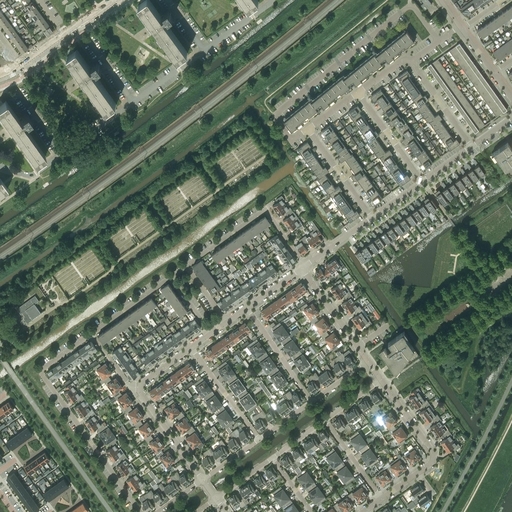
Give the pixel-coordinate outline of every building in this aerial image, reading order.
[(161,16),(159,13),(149,0),(145,0),(138,6),(177,61),(188,53),(169,27),(174,23),(172,21),(171,18),(173,17),(168,10),(163,13),(164,14),(161,16)] [(241,0),(248,9),(259,2),(257,0),(241,0)] [(425,10),(432,4),(428,0),(420,0),(423,3),(420,5),(425,10)] [(469,0),(467,2),(466,1),(464,2),(471,12),(476,9),(469,0)] [(469,0),(476,9),(481,6),(476,0),(469,0)] [(28,10),(34,6),(31,1),(25,6),(24,5),(20,8),(22,10),(26,7),(28,10)] [(471,12),(464,2),(462,3),(463,4),(460,7),(463,10),(462,10),(464,14),(465,13),(467,16),(471,12)] [(31,15),(38,10),(34,6),(28,10),(24,13),(25,15),(29,12),(31,15)] [(502,12),(510,23),(511,22),(509,19),(511,17),(506,9),(502,12)] [(35,20),(41,15),(38,10),(31,15),(27,18),(29,20),(33,17),(35,20)] [(498,15),(503,23),(506,21),(509,24),(510,23),(502,12),(498,15)] [(3,15),(0,17),(0,23),(0,24),(7,20),(11,17),(10,15),(6,18),(3,15)] [(38,25),(45,20),(41,15),(35,20),(31,23),(32,25),(36,22),(38,25)] [(494,18),(502,29),(503,28),(501,25),(503,23),(498,15),(494,18)] [(500,30),(502,29),(494,18),(490,21),(495,29),(498,27),(500,30)] [(7,20),(0,24),(4,29),(10,24),(14,21),(13,20),(9,23),(7,20)] [(42,30),(49,26),(45,20),(38,25),(34,28),(36,30),(40,27),(42,30)] [(492,31),(495,29),(490,21),(486,24),(493,35),(495,34),(492,31)] [(10,24),(4,29),(7,34),(14,29),(18,26),(17,25),(13,27),(10,24)] [(481,28),(486,35),(490,33),(492,36),(493,35),(486,24),(481,28)] [(52,31),(49,26),(42,30),(38,33),(39,35),(43,32),(46,35),(52,31)] [(486,35),(481,28),(477,30),(483,38),(486,35)] [(14,29),(7,34),(11,39),(17,34),(21,31),(20,30),(16,32),(14,29)] [(388,61),(398,53),(414,40),(407,30),(379,52),(378,53),(376,50),(375,50),(373,48),(372,49),(373,52),(374,53),(347,75),(344,78),(342,76),(315,98),(313,99),(311,96),(309,94),(307,95),(309,98),(310,99),(284,120),(291,130),(320,107),(322,105),(323,107),(353,84),(354,82),(355,84),(385,60),(386,59),(388,61)] [(17,34),(11,39),(15,44),(21,39),(25,36),(24,34),(20,37),(17,34)] [(21,39),(15,44),(18,48),(24,44),(28,41),(27,39),(23,42),(21,39)] [(499,43),(507,53),(511,50),(505,43),(503,45),(500,42),(499,43)] [(452,55),(462,48),(459,43),(449,51),(452,55)] [(496,49),(502,57),(507,53),(499,43),(497,44),(500,47),(496,49)] [(24,44),(18,48),(21,53),(28,48),(28,49),(32,46),(31,44),(27,47),(24,44)] [(455,60),(466,52),(462,48),(452,55),(455,60)] [(91,69),(88,64),(77,49),(66,57),(106,112),(117,104),(97,78),(103,74),(101,72),(99,70),(102,68),(97,61),(92,65),(94,67),(91,69)] [(502,57),(496,49),(493,52),(498,59),(502,57)] [(458,64),(469,57),(466,52),(455,60),(458,64)] [(462,68),(472,61),(469,57),(458,64),(462,68)] [(431,71),(441,63),(438,59),(427,66),(431,71)] [(465,73),(475,66),(472,61),(462,68),(465,73)] [(434,75),(444,68),(441,63),(431,71),(434,75)] [(468,77),(478,70),(475,66),(465,73),(468,77)] [(437,80),(447,72),(444,68),(434,75),(437,80)] [(397,77),(400,81),(408,76),(410,74),(407,70),(397,77)] [(471,82),(481,74),(478,70),(468,77),(471,82)] [(440,84),(450,77),(447,72),(437,80),(440,84)] [(474,86),(484,79),(481,74),(471,82),(474,86)] [(411,80),(408,76),(400,81),(403,86),(411,80)] [(443,88),(453,81),(450,77),(440,84),(443,88)] [(477,90),(488,83),(484,79),(474,86),(477,90)] [(406,90),(414,84),(411,80),(403,86),(406,90)] [(446,93),(457,85),(453,81),(443,88),(446,93)] [(480,95),(491,87),(488,83),(477,90),(480,95)] [(409,94),(417,88),(414,84),(406,90),(409,94)] [(450,97),(460,90),(457,85),(446,93),(450,97)] [(484,99),(494,92),(491,87),(480,95),(484,99)] [(412,98),(420,92),(417,88),(409,94),(412,98)] [(376,99),(383,93),(380,89),(370,96),(373,101),(376,99)] [(453,101),(463,94),(460,90),(450,97),(453,101)] [(423,97),(423,96),(420,92),(412,98),(415,102),(423,97)] [(487,104),(497,96),(494,92),(484,99),(487,104)] [(379,103),(386,98),(383,93),(376,99),(379,103)] [(456,106),(466,98),(463,94),(453,101),(456,106)] [(423,97),(415,102),(418,106),(424,102),(426,101),(428,99),(425,95),(423,96),(423,97)] [(490,108),(500,101),(497,96),(487,104),(490,108)] [(382,107),(389,102),(386,98),(379,103),(382,107)] [(459,110),(469,103),(466,98),(456,106),(459,110)] [(20,121),(17,116),(6,101),(0,105),(0,114),(35,164),(45,156),(26,130),(32,126),(30,123),(28,121),(31,119),(26,112),(21,116),(23,119),(20,121)] [(493,112),(503,105),(500,101),(490,108),(493,112)] [(385,111),(392,106),(389,102),(382,107),(385,111)] [(417,107),(420,112),(428,107),(424,102),(418,106),(417,107)] [(462,115),(472,107),(469,103),(459,110),(462,115)] [(355,107),(348,112),(351,117),(359,111),(361,110),(358,105),(355,107)] [(496,117),(506,109),(503,105),(493,112),(496,117)] [(388,116),(395,110),(392,106),(385,111),(388,116)] [(428,107),(420,112),(424,117),(431,112),(428,107)] [(465,119),(476,112),(472,107),(462,115),(465,119)] [(391,120),(398,114),(395,110),(388,116),(391,120)] [(362,115),(359,111),(351,117),(354,121),(362,115)] [(424,117),(427,122),(429,121),(428,121),(435,117),(434,116),(431,112),(424,117)] [(468,123),(479,116),(476,112),(465,119),(468,123)] [(401,118),(398,114),(391,120),(390,120),(388,121),(391,126),(395,123),(401,118)] [(429,121),(431,125),(439,120),(442,118),(439,114),(436,115),(434,116),(435,117),(428,121),(429,121)] [(357,125),(364,120),(362,115),(354,121),(357,125)] [(472,128),(482,120),(479,116),(468,123),(472,128)] [(406,122),(402,118),(402,117),(401,118),(395,123),(399,128),(406,122)] [(360,129),(367,124),(364,120),(357,125),(360,129)] [(439,120),(431,125),(434,129),(442,124),(439,120)] [(482,120),(472,128),(475,132),(485,125),(482,120)] [(402,133),(409,127),(406,122),(399,128),(402,133)] [(363,133),(370,128),(367,124),(360,129),(363,133)] [(442,124),(434,129),(437,133),(445,128),(442,124)] [(325,135),(333,130),(330,125),(320,132),(323,137),(325,135)] [(412,133),(413,132),(409,127),(402,133),(405,137),(406,137),(412,133)] [(366,138),(373,132),(370,128),(363,133),(366,138)] [(445,128),(437,133),(440,138),(448,132),(445,128)] [(328,139),(336,134),(333,130),(325,135),(328,139)] [(368,141),(369,142),(375,137),(375,138),(379,135),(376,130),(373,132),(366,138),(368,141)] [(448,132),(440,138),(443,142),(451,136),(448,132)] [(407,143),(415,137),(412,133),(406,137),(405,137),(402,140),(405,144),(407,143)] [(331,143),(339,138),(336,134),(328,139),(331,143)] [(451,136),(443,142),(446,146),(454,140),(451,136)] [(367,142),(371,147),(378,142),(375,138),(375,137),(369,142),(368,141),(367,142)] [(410,147),(418,141),(415,137),(407,143),(410,147)] [(334,148),(342,142),(339,138),(331,143),(334,148)] [(454,140),(446,146),(449,150),(460,143),(456,138),(454,140)] [(297,149),(300,153),(308,147),(311,146),(307,141),(297,149)] [(413,151),(421,145),(418,141),(410,147),(413,151)] [(337,152),(345,146),(342,142),(334,148),(337,152)] [(378,142),(371,147),(374,152),(382,147),(378,142)] [(493,153),(508,174),(510,176),(511,174),(511,146),(511,147),(507,142),(493,153)] [(416,155),(424,150),(421,145),(413,151),(416,155)] [(340,156),(348,150),(345,146),(337,152),(340,156)] [(300,153),(303,157),(311,152),(308,147),(300,153)] [(385,152),(382,147),(374,152),(378,157),(379,157),(379,156),(385,152)] [(379,156),(379,157),(382,161),(390,155),(392,153),(389,149),(385,152),(379,156)] [(351,154),(348,150),(340,156),(338,157),(341,162),(343,160),(345,159),(351,154)] [(419,159),(427,154),(424,150),(416,155),(419,159)] [(303,157),(306,161),(314,156),(311,152),(303,157)] [(356,159),(352,154),(352,153),(351,154),(345,159),(348,164),(356,159)] [(422,163),(430,158),(427,154),(419,159),(422,163)] [(390,155),(382,161),(385,165),(393,159),(390,155)] [(306,161),(309,165),(317,160),(314,156),(306,161)] [(433,162),(430,158),(422,163),(419,165),(423,169),(433,162)] [(356,159),(348,164),(352,169),(359,163),(356,159)] [(393,159),(385,165),(388,169),(396,163),(393,159)] [(309,165),(312,170),(320,164),(317,160),(309,165)] [(362,169),(363,169),(359,163),(352,169),(355,173),(355,174),(361,169),(362,169)] [(396,163),(388,169),(391,173),(399,167),(396,163)] [(312,170),(315,174),(323,168),(320,164),(312,170)] [(472,169),(478,178),(478,177),(480,175),(481,176),(485,173),(479,164),(475,167),(475,168),(472,169)] [(329,171),(325,166),(323,168),(315,174),(318,178),(324,173),(325,174),(326,172),(329,171)] [(399,167),(391,173),(394,177),(402,172),(399,167)] [(364,173),(362,169),(361,169),(355,174),(355,173),(353,174),(353,175),(351,176),(354,181),(357,179),(364,173)] [(466,173),(472,182),(474,180),(478,178),(472,169),(468,172),(469,172),(466,174),(466,173)] [(402,172),(394,177),(397,181),(405,176),(405,175),(402,172)] [(317,178),(321,184),(328,178),(325,174),(324,173),(318,178),(317,178)] [(360,183),(367,177),(364,173),(357,179),(360,183)] [(459,178),(466,187),(465,186),(468,184),(468,185),(472,182),(466,173),(462,176),(462,177),(460,178),(459,178)] [(400,186),(408,180),(410,178),(407,174),(405,175),(405,176),(397,181),(400,186)] [(363,187),(370,182),(367,177),(360,183),(363,187)] [(321,184),(324,188),(331,183),(328,178),(321,184)] [(453,183),(459,191),(461,189),(462,189),(466,187),(459,178),(456,181),(453,183),(453,182),(453,183)] [(365,191),(373,186),(370,182),(363,187),(365,191)] [(328,194),(329,193),(335,188),(331,183),(324,188),(328,194)] [(447,187),(453,196),(453,195),(455,194),(459,191),(453,183),(449,185),(449,186),(447,187)] [(329,193),(332,197),(340,191),(342,190),(339,185),(336,187),(335,188),(329,193)] [(368,195),(376,190),(373,186),(365,191),(368,195)] [(441,192),(446,200),(449,198),(453,196),(447,187),(443,190),(441,192)] [(435,192),(437,195),(435,196),(441,204),(442,203),(443,203),(447,200),(446,200),(441,192),(439,189),(435,192)] [(371,200),(379,194),(376,190),(368,195),(371,199),(371,200)] [(332,197),(335,201),(343,195),(340,191),(332,197)] [(382,198),(379,194),(371,200),(371,199),(369,201),(372,206),(374,204),(375,204),(382,198)] [(276,210),(285,204),(282,200),(284,199),(281,195),(276,199),(278,202),(272,206),(274,209),(274,208),(276,210)] [(335,201),(338,205),(345,199),(343,195),(335,201)] [(430,200),(428,197),(424,200),(426,203),(431,210),(432,211),(436,208),(435,208),(437,207),(431,199),(430,200)] [(338,205),(341,209),(348,204),(345,199),(338,205)] [(419,207),(425,215),(429,213),(429,212),(431,210),(426,203),(423,204),(419,207)] [(285,204),(276,210),(278,213),(277,213),(279,216),(284,212),(286,214),(292,210),(290,207),(288,208),(285,204)] [(341,209),(344,213),(351,208),(348,204),(341,209)] [(425,215),(419,207),(417,209),(413,211),(419,220),(423,217),(425,215),(425,216),(425,215)] [(351,208),(344,213),(347,217),(354,212),(351,208)] [(292,210),(286,214),(288,217),(283,221),(284,223),(285,223),(287,225),(294,219),(295,219),(292,215),(294,213),(292,210)] [(354,212),(347,217),(350,222),(357,216),(360,214),(357,210),(354,212)] [(419,220),(413,211),(413,212),(411,214),(410,213),(407,216),(413,225),(417,222),(416,221),(419,220)] [(260,219),(269,231),(270,230),(267,226),(271,223),(268,219),(268,220),(265,216),(260,219)] [(413,225),(407,216),(406,216),(407,216),(404,218),(400,220),(406,229),(410,226),(412,224),(413,225)] [(295,219),(294,219),(287,225),(288,228),(289,230),(295,226),(297,229),(303,225),(297,217),(295,219)] [(256,222),(261,230),(264,228),(267,232),(269,231),(260,219),(256,222)] [(406,229),(400,220),(400,221),(398,223),(398,222),(394,225),(400,234),(404,231),(404,230),(406,229)] [(252,226),(260,237),(261,236),(258,232),(261,230),(256,222),(252,226)] [(322,241),(318,235),(321,233),(315,225),(312,227),(314,230),(310,233),(311,235),(317,243),(319,241),(320,242),(322,241)] [(400,234),(394,225),(392,227),(391,227),(388,230),(394,238),(397,235),(400,233),(400,234)] [(247,229),(253,236),(256,234),(258,238),(260,237),(252,226),(247,229)] [(243,232),(251,243),(252,242),(250,238),(253,236),(247,229),(243,232)] [(394,238),(388,230),(387,230),(388,230),(385,232),(385,231),(381,234),(387,243),(391,240),(393,238),(394,238)] [(238,235),(244,243),(247,240),(250,244),(251,243),(243,232),(238,235)] [(387,243),(381,234),(381,235),(379,236),(375,239),(381,247),(385,245),(385,244),(387,242),(387,243)] [(234,238),(242,250),(244,249),(241,245),(244,243),(238,235),(234,238)] [(271,245),(280,239),(278,237),(277,237),(276,235),(268,241),(271,245)] [(302,238),(306,244),(309,242),(313,247),(315,246),(315,245),(317,243),(311,235),(307,238),(305,236),(302,238)] [(230,241),(235,249),(238,247),(241,251),(242,250),(234,238),(230,241)] [(306,244),(302,238),(299,240),(300,242),(295,246),(297,250),(299,249),(302,254),(305,252),(305,253),(308,251),(303,245),(306,244)] [(275,250),(282,244),(281,242),(282,242),(280,239),(271,245),(275,250)] [(381,247),(375,239),(373,241),(372,240),(369,243),(375,252),(378,249),(381,247)] [(225,244),(233,256),(235,255),(232,251),(235,249),(230,241),(225,244)] [(375,252),(369,243),(368,243),(369,244),(366,245),(362,248),(368,256),(372,254),(372,253),(374,252),(375,252)] [(221,248),(226,255),(229,253),(232,257),(233,256),(225,244),(221,248)] [(278,254),(286,248),(284,245),(283,246),(282,244),(275,250),(278,254)] [(216,251),(225,262),(226,261),(223,257),(226,255),(221,248),(216,251)] [(281,258),(289,253),(287,251),(288,251),(286,248),(278,254),(281,258)] [(368,256),(362,248),(360,250),(356,252),(362,261),(366,258),(368,256)] [(225,262),(216,251),(212,254),(217,262),(220,259),(223,263),(225,262)] [(284,263),(292,257),(290,254),(290,255),(289,253),(281,258),(284,263)] [(292,257),(284,263),(288,269),(292,266),(291,264),(295,262),(294,260),(292,257)] [(345,267),(341,261),(338,263),(334,257),(332,259),(330,261),(336,270),(340,267),(342,269),(345,267)] [(196,270),(208,262),(207,261),(203,264),(200,260),(196,262),(197,263),(193,266),(196,270)] [(336,270),(330,261),(328,263),(327,262),(325,264),(329,270),(326,272),(330,277),(334,275),(332,273),(336,270)] [(199,275),(207,269),(205,266),(209,264),(208,262),(196,270),(199,275)] [(267,268),(273,276),(276,274),(275,273),(277,272),(271,264),(267,268)] [(373,267),(367,271),(370,276),(376,272),(373,267)] [(273,276),(267,268),(262,271),(268,278),(270,277),(270,278),(273,276)] [(330,277),(326,272),(324,273),(320,268),(317,269),(318,270),(315,272),(319,277),(317,278),(320,281),(326,277),(327,279),(330,277)] [(202,279),(214,271),(213,270),(209,272),(207,269),(199,275),(202,279)] [(206,284),(213,278),(211,275),(215,272),(214,271),(202,279),(206,284)] [(268,278),(262,271),(258,274),(264,282),(267,280),(266,280),(268,278)] [(264,282),(258,274),(254,277),(259,285),(261,284),(264,282)] [(259,285),(254,277),(249,280),(255,289),(258,287),(258,286),(259,285)] [(209,288),(220,280),(219,278),(215,281),(213,278),(206,284),(209,288)] [(335,294),(343,288),(340,284),(342,282),(340,279),(334,283),(336,286),(331,290),(332,292),(333,292),(335,294)] [(221,281),(220,280),(209,288),(212,293),(219,287),(217,284),(221,281)] [(255,289),(249,280),(245,283),(250,291),(252,290),(252,291),(255,289)] [(159,295),(160,296),(171,288),(168,283),(164,286),(164,285),(160,288),(163,292),(159,295)] [(250,291),(245,283),(240,287),(246,295),(249,293),(249,292),(250,291)] [(298,286),(296,287),(301,294),(307,291),(305,288),(306,288),(303,284),(302,285),(301,283),(297,285),(298,286)] [(246,295),(240,287),(239,284),(234,288),(236,290),(242,297),(243,296),(244,297),(246,295)] [(351,294),(345,286),(343,288),(335,294),(336,296),(336,297),(337,299),(343,295),(345,298),(351,294)] [(294,287),(291,290),(297,298),(301,294),(296,287),(295,288),(294,287)] [(171,288),(160,296),(161,298),(165,295),(167,298),(175,292),(171,288)] [(242,297),(236,290),(232,293),(238,301),(240,299),(242,297)] [(288,293),(286,294),(292,301),(297,298),(291,290),(288,292),(288,293)] [(175,292),(167,298),(169,301),(165,304),(166,305),(178,297),(175,292)] [(238,301),(232,293),(227,296),(233,304),(234,303),(235,303),(238,301)] [(284,294),(281,297),(287,305),(292,301),(286,294),(285,295),(284,294)] [(351,294),(345,298),(347,300),(341,305),(343,307),(343,306),(345,309),(354,303),(351,298),(353,297),(351,294)] [(34,303),(38,300),(34,296),(17,309),(20,313),(22,312),(26,316),(23,318),(27,323),(32,319),(40,312),(34,303)] [(51,305),(45,296),(51,305),(53,304),(53,303),(52,304),(51,305)] [(233,304),(227,296),(223,299),(229,307),(232,305),(231,305),(233,304)] [(178,297),(166,305),(167,306),(171,304),(173,307),(181,301),(178,297)] [(278,300),(277,301),(282,308),(287,305),(281,297),(278,299),(278,300)] [(146,301),(155,312),(156,311),(153,308),(156,305),(151,298),(146,301)] [(229,307),(223,299),(217,303),(220,308),(221,307),(224,310),(226,309),(229,307)] [(155,312),(146,301),(142,304),(147,312),(150,310),(153,313),(155,312)] [(181,301),(173,307),(176,310),(172,312),(173,314),(184,306),(181,301)] [(275,301),(271,304),(277,312),(282,308),(277,301),(275,302),(275,301)] [(306,303),(301,307),(303,310),(304,310),(307,314),(316,308),(314,305),(315,305),(313,303),(308,306),(306,303)] [(354,303),(345,309),(347,311),(346,312),(348,314),(353,310),(355,312),(361,308),(359,305),(357,307),(354,303)] [(147,312),(142,304),(138,307),(146,319),(147,318),(144,314),(147,312)] [(269,307),(267,308),(272,315),(277,312),(271,304),(268,306),(269,307)] [(184,306),(173,314),(174,315),(178,312),(180,315),(187,310),(184,306)] [(146,319),(138,307),(133,310),(139,318),(142,316),(144,320),(146,319)] [(265,309),(265,308),(261,311),(263,313),(262,314),(265,317),(266,317),(267,319),(272,315),(267,308),(265,309)] [(316,308),(307,314),(310,318),(309,319),(311,322),(317,318),(315,315),(320,312),(318,310),(317,310),(316,308)] [(357,315),(352,319),(353,321),(354,321),(356,323),(364,317),(366,316),(367,315),(364,311),(363,311),(361,308),(355,312),(357,315)] [(139,318),(133,310),(129,314),(137,325),(138,324),(136,320),(139,318)] [(137,325),(129,314),(124,317),(130,324),(133,322),(136,326),(137,325)] [(364,317),(356,323),(357,326),(358,328),(364,324),(366,327),(372,323),(369,320),(366,316),(364,317)] [(130,324),(124,317),(120,320),(128,331),(130,330),(127,326),(130,324)] [(326,322),(324,320),(325,319),(323,317),(319,321),(317,318),(311,322),(313,325),(313,326),(316,330),(318,328),(326,322)] [(190,323),(196,331),(199,329),(198,328),(200,327),(198,324),(199,323),(196,318),(190,323)] [(128,331),(120,320),(116,323),(121,331),(124,328),(127,332),(128,331)] [(276,336),(285,330),(280,322),(272,328),(275,332),(274,333),(276,336)] [(326,322),(318,328),(318,329),(321,333),(319,334),(322,337),(327,333),(325,330),(330,327),(328,324),(328,325),(326,322)] [(121,331),(116,323),(111,326),(119,338),(121,337),(118,333),(121,331)] [(196,331),(190,323),(186,326),(191,334),(193,332),(193,333),(196,331)] [(242,326),(240,327),(245,334),(251,331),(249,329),(250,328),(247,324),(246,325),(245,323),(241,325),(242,326)] [(119,338),(111,326),(107,329),(112,337),(115,335),(118,339),(119,338)] [(191,334),(186,326),(181,329),(187,337),(190,335),(191,334)] [(238,327),(235,330),(241,338),(245,334),(240,327),(238,328),(238,327)] [(112,337),(107,329),(102,332),(111,344),(112,343),(109,339),(112,337)] [(187,337),(181,329),(177,332),(182,340),(184,339),(185,339),(187,337)] [(232,333),(230,334),(236,341),(241,338),(235,330),(231,332),(232,333)] [(283,342),(290,337),(285,330),(276,336),(278,339),(279,338),(283,342)] [(384,345),(379,349),(380,351),(389,363),(389,364),(390,365),(391,367),(395,373),(417,357),(419,356),(406,337),(408,336),(404,331),(402,332),(401,333),(397,336),(395,337),(388,342),(389,345),(391,347),(390,348),(390,347),(389,348),(390,348),(387,350),(385,348),(384,345)] [(111,344),(102,332),(98,336),(101,339),(100,340),(102,344),(106,341),(109,345),(111,344)] [(182,340),(177,332),(173,335),(179,344),(181,342),(181,341),(182,340)] [(327,333),(322,337),(324,340),(325,339),(328,343),(337,337),(335,335),(336,334),(334,332),(329,335),(327,333)] [(179,344),(173,335),(171,333),(167,336),(168,338),(174,346),(175,345),(176,346),(179,344)] [(228,334),(225,337),(231,345),(236,341),(230,334),(229,335),(228,334)] [(222,340),(221,341),(226,348),(231,345),(225,337),(222,339),(222,340)] [(287,350),(295,344),(290,337),(283,342),(286,347),(285,348),(287,350)] [(337,337),(328,343),(326,345),(329,349),(330,348),(332,351),(338,347),(336,344),(341,341),(339,339),(338,339),(337,337)] [(174,346),(168,338),(164,342),(170,350),(172,348),(172,347),(174,346)] [(262,346),(260,344),(259,344),(255,340),(246,346),(252,354),(253,353),(253,352),(262,346)] [(219,341),(215,344),(221,352),(226,348),(221,341),(219,342),(219,341)] [(92,353),(98,348),(95,344),(94,345),(91,342),(89,343),(89,342),(86,344),(92,353)] [(170,350),(164,342),(159,345),(165,352),(166,351),(167,352),(170,350)] [(88,356),(92,353),(86,344),(84,346),(84,347),(82,348),(88,356)] [(212,347),(211,348),(216,355),(221,352),(215,344),(212,346),(212,347)] [(293,357),(301,352),(295,344),(287,350),(289,353),(290,352),(293,357)] [(165,352),(159,345),(155,348),(161,356),(164,354),(163,354),(165,352)] [(258,360),(266,354),(263,350),(264,349),(262,346),(253,352),(253,353),(258,360)] [(123,351),(120,347),(112,352),(114,354),(113,355),(115,357),(123,351)] [(84,359),(88,356),(82,348),(81,349),(80,349),(77,351),(84,359)] [(161,356),(155,348),(151,351),(156,359),(158,358),(161,356)] [(209,357),(211,359),(216,355),(211,348),(209,349),(209,348),(205,351),(207,353),(206,354),(209,357)] [(118,360),(119,361),(128,355),(125,350),(123,351),(115,357),(117,360),(118,360)] [(338,356),(342,361),(344,360),(350,367),(352,365),(354,363),(354,362),(356,361),(348,350),(343,354),(342,353),(338,356)] [(79,362),(84,359),(77,351),(75,353),(74,354),(79,362)] [(156,359),(151,351),(146,354),(152,363),(155,361),(154,360),(156,359)] [(297,365),(306,359),(301,352),(293,357),(296,362),(295,362),(297,365)] [(75,365),(79,362),(74,354),(72,355),(69,357),(75,365)] [(152,363),(146,354),(142,358),(147,365),(149,364),(149,365),(152,363)] [(264,367),(272,361),(270,358),(269,359),(266,354),(258,360),(264,367)] [(130,360),(131,359),(128,355),(119,361),(120,363),(119,363),(121,366),(130,360)] [(342,361),(338,356),(334,359),(337,363),(333,365),(335,368),(333,369),(337,375),(339,373),(339,374),(342,372),(345,370),(340,363),(342,361)] [(70,368),(75,365),(69,357),(66,359),(66,360),(65,361),(70,368)] [(304,372),(308,369),(311,366),(306,359),(297,365),(299,368),(300,367),(304,372)] [(130,360),(121,366),(123,369),(124,368),(125,370),(133,365),(130,360)] [(66,372),(70,368),(65,361),(63,362),(63,361),(60,363),(66,372)] [(222,375),(231,369),(226,361),(218,366),(221,371),(220,372),(222,375)] [(269,374),(277,369),(273,364),(274,364),(272,361),(264,367),(269,374)] [(61,375),(66,372),(60,363),(57,365),(58,366),(56,367),(61,375)] [(100,374),(109,368),(107,365),(106,363),(101,366),(99,363),(93,367),(96,370),(97,370),(100,374)] [(190,365),(189,363),(185,365),(186,366),(184,367),(189,375),(195,371),(193,369),(194,368),(191,364),(190,365)] [(322,373),(328,382),(331,380),(334,378),(328,371),(331,369),(327,364),(323,366),(327,370),(322,373)] [(133,365),(125,370),(126,372),(128,375),(136,369),(133,365)] [(57,378),(61,375),(56,367),(54,368),(51,370),(57,378)] [(185,378),(189,375),(184,367),(183,368),(182,368),(179,370),(185,378)] [(109,368),(100,374),(103,378),(99,381),(102,384),(104,382),(110,378),(108,375),(113,372),(111,370),(110,370),(109,368)] [(136,369),(128,375),(130,378),(130,377),(132,379),(135,377),(136,378),(140,375),(136,369)] [(231,369),(222,375),(224,377),(225,377),(229,381),(236,376),(231,369)] [(274,382),(283,376),(281,373),(280,374),(277,369),(269,374),(274,382)] [(51,382),(57,378),(51,370),(48,371),(49,372),(47,373),(49,377),(48,378),(51,382)] [(180,382),(185,378),(179,370),(176,372),(176,373),(174,374),(180,382)] [(328,382),(322,373),(318,376),(315,372),(312,374),(316,380),(318,378),(324,386),(326,384),(326,383),(328,382)] [(175,385),(180,382),(174,374),(173,375),(172,375),(169,377),(175,385)] [(316,380),(312,374),(308,377),(311,381),(308,384),(309,386),(307,388),(311,393),(313,392),(316,390),(317,391),(319,389),(314,381),(316,380)] [(236,376),(229,381),(232,386),(231,387),(233,389),(241,383),(236,376)] [(280,389),(287,384),(284,379),(285,378),(283,376),(274,382),(280,389)] [(110,378),(104,382),(106,385),(107,384),(110,388),(119,382),(117,380),(118,380),(116,377),(112,381),(110,378)] [(170,389),(175,385),(169,377),(166,379),(166,380),(165,381),(170,389)] [(199,391),(208,385),(206,382),(205,383),(201,378),(194,384),(199,391)] [(165,392),(170,389),(165,381),(163,382),(159,384),(165,392)] [(68,397),(76,391),(73,387),(75,385),(73,382),(67,386),(69,389),(64,393),(65,395),(66,395),(68,397)] [(119,382),(110,388),(114,393),(112,394),(115,397),(120,393),(118,390),(123,387),(121,384),(121,385),(119,382)] [(241,383),(233,389),(235,392),(236,391),(239,396),(247,390),(241,383)] [(160,396),(165,392),(159,384),(156,386),(157,387),(155,388),(160,396)] [(208,385),(199,391),(204,399),(212,393),(209,389),(210,388),(208,385)] [(155,399),(160,396),(155,388),(153,389),(149,391),(151,393),(150,394),(153,398),(154,397),(155,399)] [(421,397),(418,392),(420,391),(418,388),(410,393),(412,396),(409,399),(410,401),(411,400),(413,403),(421,397)] [(247,390),(239,396),(242,400),(241,401),(243,404),(252,398),(247,390)] [(78,401),(83,397),(81,394),(79,395),(76,391),(68,397),(69,400),(70,402),(76,398),(78,401)] [(285,394),(289,399),(291,397),(297,405),(300,403),(299,403),(302,401),(301,400),(303,399),(299,393),(298,395),(296,392),(292,395),(289,391),(285,394)] [(373,405),(377,410),(380,408),(377,404),(383,399),(378,391),(376,393),(375,392),(373,394),(372,393),(370,395),(375,403),(373,405)] [(120,393),(115,397),(117,400),(118,399),(121,403),(130,397),(128,395),(128,394),(127,392),(122,395),(120,393)] [(212,393),(204,399),(210,406),(218,400),(216,397),(215,398),(212,393)] [(289,399),(285,394),(282,396),(285,400),(281,403),(287,411),(289,410),(290,410),(292,408),(287,401),(289,399)] [(78,412),(87,406),(84,401),(86,400),(83,397),(78,401),(80,404),(74,408),(76,410),(76,409),(78,412)] [(133,401),(132,399),(131,399),(130,397),(121,403),(119,405),(122,409),(121,410),(123,413),(125,411),(131,407),(129,404),(133,401)] [(429,402),(426,399),(424,401),(421,397),(413,403),(414,405),(414,406),(415,408),(421,404),(423,406),(429,402)] [(252,398),(243,404),(245,407),(246,406),(250,411),(257,405),(252,398)] [(373,413),(377,410),(373,405),(371,406),(365,398),(363,400),(363,401),(360,403),(361,403),(359,405),(363,410),(366,415),(371,411),(373,413)] [(168,413),(178,407),(178,406),(173,399),(167,403),(169,406),(164,409),(166,411),(167,411),(168,413)] [(218,400),(210,406),(215,413),(222,408),(219,403),(220,403),(218,400)] [(8,401),(4,404),(10,411),(14,409),(8,401)] [(287,411),(281,403),(277,406),(274,402),(271,404),(275,409),(277,408),(282,416),(285,414),(284,413),(287,411)] [(425,409),(419,413),(421,415),(423,417),(432,411),(434,410),(429,402),(423,406),(425,409)] [(4,404),(0,407),(6,414),(10,411),(4,404)] [(88,415),(94,411),(92,408),(90,410),(87,406),(78,412),(80,414),(79,415),(81,417),(86,413),(88,415)] [(178,406),(178,407),(168,413),(170,416),(169,416),(171,418),(176,415),(178,418),(183,414),(184,413),(179,406),(178,406)] [(366,418),(362,413),(360,414),(354,406),(351,408),(352,409),(349,411),(355,419),(359,416),(362,420),(366,418)] [(131,407),(125,411),(127,414),(128,413),(131,418),(140,412),(138,409),(139,409),(137,407),(133,410),(131,407)] [(264,429),(267,427),(261,419),(263,417),(259,412),(256,407),(254,409),(254,410),(255,412),(256,413),(257,414),(252,417),(257,424),(255,425),(258,431),(260,429),(261,430),(264,428),(264,429)] [(222,408),(215,413),(220,421),(229,414),(227,412),(226,412),(222,408)] [(259,412),(263,417),(265,416),(271,424),(274,422),(273,421),(276,419),(278,417),(274,412),(272,413),(270,411),(266,414),(263,410),(259,412)] [(89,426),(97,420),(94,416),(96,415),(94,411),(88,415),(90,418),(84,422),(86,424),(87,424),(89,426)] [(355,419),(349,411),(347,413),(346,412),(344,414),(349,422),(347,423),(351,429),(354,426),(351,422),(355,419)] [(394,416),(392,414),(392,413),(391,411),(386,415),(384,412),(378,416),(381,419),(380,420),(383,424),(385,423),(385,422),(394,416)] [(432,411),(423,417),(425,420),(424,420),(426,423),(431,418),(433,421),(439,417),(437,414),(435,415),(432,411)] [(140,412),(131,418),(134,422),(133,423),(136,426),(141,422),(139,419),(144,416),(142,414),(140,412)] [(183,414),(178,418),(179,421),(175,424),(176,426),(177,426),(179,428),(187,422),(184,418),(185,417),(183,414)] [(229,414),(220,421),(225,428),(233,423),(230,418),(231,417),(229,414)] [(385,422),(385,423),(388,427),(387,428),(389,431),(395,427),(393,424),(397,421),(396,418),(395,419),(394,416),(385,422)] [(351,429),(347,423),(345,425),(339,417),(337,419),(337,420),(334,421),(335,422),(333,423),(337,429),(339,427),(340,430),(344,427),(347,432),(351,429)] [(439,417),(433,421),(435,424),(430,428),(431,430),(432,430),(434,432),(442,426),(439,422),(441,420),(439,417)] [(97,420),(89,426),(90,429),(91,432),(97,427),(99,430),(104,426),(102,423),(100,424),(97,420)] [(141,422),(136,426),(138,429),(139,428),(142,432),(151,426),(149,424),(149,423),(148,421),(143,424),(141,422)] [(187,422),(179,428),(181,430),(180,431),(182,433),(186,430),(188,432),(194,428),(192,425),(190,426),(187,422)] [(101,435),(103,438),(112,432),(106,425),(104,426),(99,430),(102,435),(101,435)] [(151,426),(142,432),(145,437),(144,437),(146,440),(152,436),(150,434),(154,430),(153,428),(152,429),(151,426)] [(395,427),(389,431),(391,434),(392,433),(395,437),(404,431),(402,429),(403,428),(401,426),(397,429),(395,427)] [(442,426),(434,432),(435,434),(435,435),(436,437),(442,433),(444,436),(450,432),(447,429),(445,430),(442,426)] [(27,427),(23,430),(28,437),(32,434),(27,427)] [(194,428),(188,432),(190,435),(185,438),(187,441),(188,440),(189,443),(198,436),(195,432),(196,431),(194,428)] [(233,431),(236,437),(239,435),(244,443),(247,441),(246,440),(249,438),(251,436),(247,431),(245,432),(243,430),(240,432),(237,428),(233,431)] [(320,442),(324,448),(328,445),(325,441),(329,438),(327,436),(329,434),(325,429),(323,430),(320,432),(320,431),(317,433),(322,441),(320,442)] [(23,430),(19,433),(24,440),(28,437),(23,430)] [(236,437),(233,431),(229,434),(232,438),(228,441),(230,443),(228,445),(232,450),(234,449),(237,447),(237,448),(240,446),(234,438),(236,437)] [(357,431),(350,436),(353,441),(352,442),(354,445),(363,439),(357,431)] [(400,445),(403,443),(405,441),(403,438),(408,435),(406,433),(404,431),(395,437),(399,441),(397,442),(400,445)] [(115,441),(117,439),(112,432),(103,438),(105,441),(106,440),(109,445),(115,441)] [(450,432),(444,436),(446,438),(440,442),(442,445),(442,444),(444,447),(453,440),(450,436),(452,435),(450,432)] [(19,433),(15,436),(20,443),(24,440),(19,433)] [(15,436),(11,439),(16,446),(20,443),(15,436)] [(152,436),(146,440),(148,444),(149,443),(152,447),(161,441),(159,438),(160,438),(158,436),(154,439),(152,436)] [(198,436),(189,443),(191,445),(190,445),(192,448),(197,444),(199,447),(204,443),(202,440),(201,441),(198,436)] [(324,448),(320,442),(318,444),(313,436),(310,438),(310,439),(308,440),(314,449),(318,446),(321,450),(324,448)] [(11,439),(7,441),(12,449),(16,446),(11,439)] [(229,454),(223,446),(225,445),(221,439),(218,442),(221,446),(217,449),(223,457),(225,455),(226,456),(229,454)] [(363,439),(354,445),(356,447),(357,447),(360,451),(368,446),(363,439)] [(314,449),(308,440),(305,442),(302,444),(308,451),(306,453),(310,458),(313,456),(310,452),(314,449)] [(454,451),(460,446),(458,443),(456,445),(453,440),(444,447),(446,449),(445,450),(447,452),(452,448),(454,451)] [(109,456),(118,450),(115,445),(117,444),(115,441),(109,445),(111,447),(105,452),(107,454),(108,453),(109,456)] [(161,441),(152,447),(155,451),(154,452),(157,455),(162,451),(160,448),(165,445),(163,443),(161,441)] [(368,446),(360,451),(364,456),(363,457),(365,459),(373,453),(368,446)] [(410,452),(416,461),(418,459),(419,460),(421,458),(419,456),(419,455),(421,453),(416,446),(413,448),(413,447),(408,450),(410,452)] [(294,461),(298,466),(302,464),(298,460),(303,457),(301,454),(303,453),(299,447),(297,449),(297,448),(294,450),(291,452),(297,459),(294,461)] [(223,457),(217,449),(213,452),(210,448),(207,450),(211,455),(213,454),(218,461),(221,459),(223,457)] [(330,462),(338,456),(337,453),(336,454),(332,449),(325,455),(330,462)] [(118,450),(109,456),(111,458),(110,459),(112,461),(118,457),(120,459),(125,455),(123,452),(121,454),(118,450)] [(162,451),(157,455),(159,458),(160,457),(163,462),(171,455),(170,453),(169,450),(164,454),(162,451)] [(211,455),(207,450),(203,453),(206,457),(202,459),(204,462),(202,463),(206,469),(208,467),(208,468),(211,466),(214,465),(208,457),(211,455)] [(45,452),(41,455),(46,462),(50,459),(45,452)] [(401,456),(406,462),(408,460),(412,465),(414,463),(413,462),(416,461),(410,452),(405,455),(404,454),(401,456)] [(373,453),(365,459),(367,462),(367,461),(371,466),(378,461),(373,453)] [(41,455),(37,458),(42,465),(46,462),(41,455)] [(125,455),(120,459),(122,462),(116,466),(117,468),(118,468),(120,470),(128,464),(126,460),(128,458),(125,455)] [(175,460),(174,457),(173,458),(171,455),(163,462),(161,463),(164,467),(163,468),(166,471),(173,466),(171,463),(175,460)] [(298,466),(294,461),(292,462),(287,455),(284,457),(285,457),(282,459),(282,460),(280,461),(284,467),(286,465),(288,468),(291,465),(294,469),(298,466)] [(335,469),(343,464),(339,459),(340,459),(338,456),(330,462),(335,469)] [(394,461),(401,471),(403,469),(404,470),(406,468),(403,464),(406,462),(401,456),(399,458),(398,458),(394,461)] [(37,458),(33,460),(38,468),(42,465),(37,458)] [(33,460),(29,463),(34,471),(38,468),(33,460)] [(387,467),(391,472),(394,470),(397,475),(399,473),(401,471),(394,461),(389,464),(390,465),(387,467)] [(29,463),(25,466),(30,473),(34,471),(29,463)] [(128,464),(120,470),(122,473),(121,473),(123,475),(128,471),(130,474),(136,470),(134,467),(131,468),(128,464)] [(340,477),(349,470),(347,468),(346,468),(343,464),(335,469),(340,477)] [(379,471),(386,482),(389,480),(389,481),(392,479),(388,474),(391,472),(387,467),(385,465),(382,467),(383,468),(379,471)] [(268,480),(272,486),(276,483),(273,478),(276,476),(274,474),(276,472),(272,467),(270,468),(267,470),(267,469),(264,471),(270,479),(268,480)] [(305,469),(297,474),(300,479),(299,480),(301,482),(310,476),(305,469)] [(136,470),(130,474),(132,477),(126,481),(128,483),(129,482),(130,485),(139,479),(136,475),(138,473),(136,470)] [(349,470),(340,477),(346,484),(353,479),(350,474),(351,473),(349,470)] [(173,474),(177,480),(179,478),(184,486),(187,484),(186,483),(189,481),(191,479),(187,474),(185,475),(183,473),(180,475),(177,471),(173,474)] [(386,482),(379,471),(374,474),(375,475),(372,477),(376,483),(379,481),(382,486),(384,484),(384,483),(386,482)] [(14,473),(7,478),(10,482),(17,477),(14,473)] [(177,480),(173,474),(169,477),(172,481),(168,484),(174,492),(177,490),(177,491),(180,489),(174,481),(177,480)] [(272,486),(268,480),(265,482),(260,474),(257,476),(258,477),(255,478),(255,479),(253,480),(257,486),(259,484),(261,487),(265,484),(268,488),(272,486)] [(310,476),(301,482),(303,485),(304,484),(308,489),(315,484),(310,476)] [(17,477),(10,482),(12,486),(20,480),(17,477)] [(64,478),(60,481),(65,489),(69,486),(64,478)] [(139,479),(130,485),(132,487),(131,488),(133,490),(139,486),(141,489),(146,485),(144,481),(142,483),(139,479)] [(20,480),(12,486),(15,490),(22,484),(20,480)] [(60,481),(56,484),(61,491),(65,489),(60,481)] [(174,492),(168,484),(164,487),(161,482),(158,485),(162,490),(164,489),(170,496),(172,494),(174,492)] [(244,486),(250,495),(254,492),(257,496),(260,494),(256,488),(254,490),(249,482),(246,484),(246,485),(244,486)] [(357,490),(363,498),(365,497),(366,497),(368,496),(365,491),(368,489),(364,483),(360,486),(361,487),(357,490)] [(22,484),(15,490),(18,494),(25,488),(22,484)] [(56,484),(52,487),(57,494),(61,491),(56,484)] [(315,484),(308,489),(311,494),(310,494),(312,497),(320,491),(315,484)] [(413,501),(418,497),(416,495),(423,490),(419,484),(410,490),(413,494),(410,497),(413,501)] [(250,495),(244,486),(242,488),(241,487),(238,489),(244,497),(242,499),(246,504),(249,502),(246,498),(250,495)] [(52,487),(48,490),(53,497),(57,494),(52,487)] [(277,500),(286,494),(284,491),(283,492),(279,487),(272,492),(277,500)] [(25,488),(18,494),(21,498),(28,492),(25,488)] [(48,490),(44,493),(49,500),(53,497),(48,490)] [(147,493),(151,498),(153,497),(158,504),(161,502),(163,500),(163,499),(165,498),(159,490),(154,494),(151,490),(147,493)] [(363,498),(357,490),(353,493),(352,492),(349,494),(353,500),(356,498),(359,502),(361,501),(361,500),(363,498)] [(320,491),(312,497),(314,500),(315,499),(318,504),(326,498),(320,491)] [(28,492),(21,498),(24,502),(31,496),(28,492)] [(151,498),(147,493),(139,498),(144,505),(142,506),(146,511),(148,510),(148,511),(151,509),(154,508),(149,500),(151,498)] [(246,504),(242,499),(240,500),(234,493),(231,494),(232,495),(229,497),(230,498),(228,499),(235,509),(240,505),(242,507),(246,504)] [(283,507),(290,502),(287,497),(288,496),(286,494),(277,500),(283,507)] [(353,500),(349,494),(346,496),(347,497),(342,500),(348,509),(351,507),(351,508),(353,506),(350,502),(353,500)] [(419,499),(418,497),(406,506),(409,509),(419,502),(422,506),(430,500),(426,494),(419,499)] [(31,496),(24,502),(26,505),(34,500),(31,496)] [(34,500),(26,505),(29,509),(37,504),(34,500)] [(348,509),(342,500),(338,503),(337,502),(334,504),(338,510),(341,508),(343,511),(345,511),(346,511),(348,509)] [(83,502),(78,506),(82,511),(85,511),(88,510),(83,502)] [(286,511),(291,511),(296,508),(294,505),(293,506),(290,502),(283,507),(286,511)]
